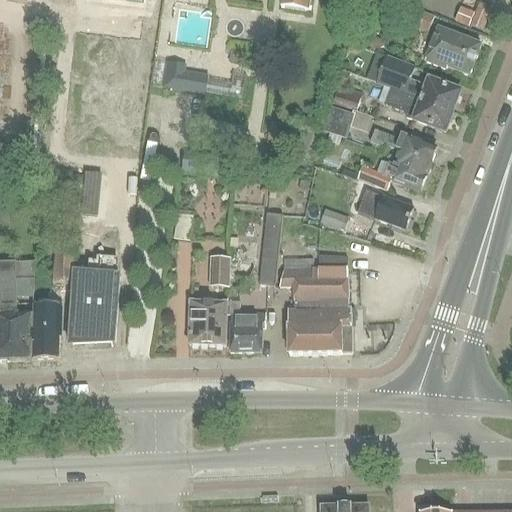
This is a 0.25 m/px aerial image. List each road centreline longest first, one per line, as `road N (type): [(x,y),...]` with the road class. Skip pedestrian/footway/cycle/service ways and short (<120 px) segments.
road 1 (secondary): [(0,468),(416,452)]
road 2 (secondary): [(416,405),(0,410)]
road 3 (secondary): [(511,155),(416,405)]
road 4 (secondary): [(464,409),(498,235)]
